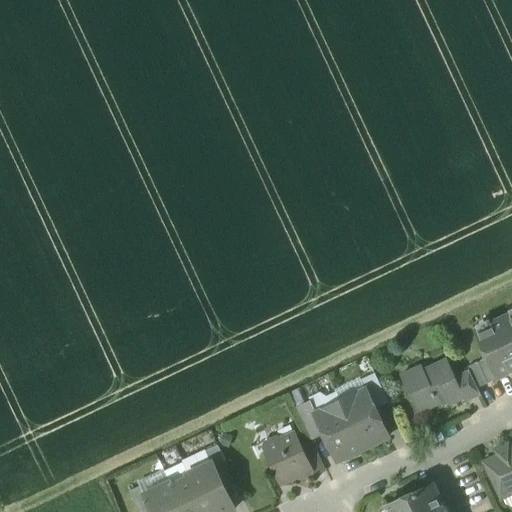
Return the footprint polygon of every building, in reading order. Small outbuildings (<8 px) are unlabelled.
[(511,317),(511,316),(492,325),(493,328),(480,334),(479,331),(477,332),(483,346),(481,347),(487,358),(488,357),(488,358),(498,377),(511,370),(511,317)] [(488,358),(468,367),(470,372),(478,389),(499,379),(498,377),(488,358)] [(447,360),(425,371),(423,366),(401,376),(419,414),(447,401),(449,406),(464,399),(465,398),(456,379),(447,360)] [(470,372),(456,379),(465,398),(464,399),(465,402),(480,395),(470,372)] [(389,403),(375,375),(361,381),(366,392),(374,409),(389,403)] [(366,392),(342,403),(363,449),(388,437),(374,409),(366,392)] [(342,403),(317,415),(325,432),(339,460),(363,449),(342,403)] [(312,404),(298,410),(311,439),(325,432),(317,415),(312,404)] [(295,434),(281,441),(278,439),(267,444),(265,448),(276,472),(275,475),(277,479),(280,480),(282,484),(298,477),(301,479),(311,474),(312,470),(300,446),(295,434)] [(311,441),(300,446),(312,470),(315,478),(326,473),(311,441)] [(233,476),(219,446),(207,451),(213,463),(222,481),(233,476)] [(511,494),(511,451),(511,452),(508,446),(497,451),(500,457),(486,464),(502,499),(511,494)] [(213,463),(189,474),(190,478),(191,477),(207,511),(229,511),(235,509),(222,481),(213,463)] [(172,486),(171,487),(183,511),(207,511),(191,477),(190,478),(172,486)] [(183,511),(171,487),(172,486),(170,483),(145,494),(145,495),(152,511),(183,511)] [(443,507),(433,485),(406,498),(406,496),(395,501),(396,503),(385,508),(387,511),(446,511),(444,507),(443,507)] [(145,494),(142,486),(130,491),(139,511),(152,511),(145,495),(145,494)]
